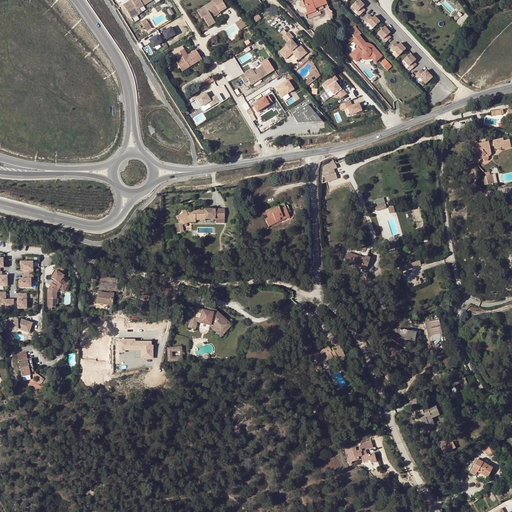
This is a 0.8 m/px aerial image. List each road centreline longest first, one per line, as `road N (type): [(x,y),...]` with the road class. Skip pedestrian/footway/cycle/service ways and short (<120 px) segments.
road 1 (unclassified): [(314,301),(277,284),(178,282),(0,248)]
road 2 (unclassified): [(435,511),(355,335),(314,301)]
road 3 (residential): [(441,112),(451,249),(464,297),(479,304)]
road 4 (unclassified): [(105,0),(188,135),(194,169)]
road 5 (track): [(88,511),(93,491),(108,479),(148,498),(214,491),(245,511)]
road 6 (residential): [(269,159),(175,0)]
road 7 (residential): [(272,0),(397,129)]
road 8 (unclassified): [(314,301),(311,152)]
road 9 (tertiary): [(131,120),(122,69),(77,0)]
road 10 (residential): [(369,0),(444,78),(434,100)]
road 11 (tertiary): [(117,216),(96,226),(0,203)]
road 12 (trunk): [(119,162),(65,168),(0,157)]
